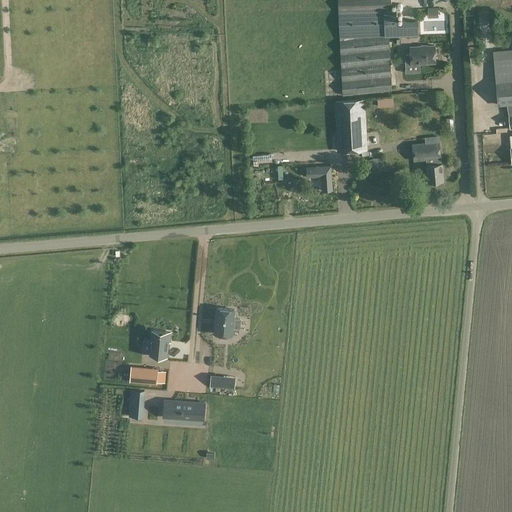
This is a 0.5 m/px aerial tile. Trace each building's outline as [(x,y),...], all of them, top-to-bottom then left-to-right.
[(336,0),(339,38),(342,96),(392,91),(389,37),(419,35),(418,24),(418,20),(398,21),(397,21),(396,9),(391,9),(390,0),(336,0)] [(410,46),(411,64),(435,63),(434,45),(410,46)] [(511,58),(495,60),(499,105),(509,104),(511,103),(511,58)] [(394,106),(393,97),(377,98),(378,107),(394,106)] [(335,101),(338,152),(369,151),(366,99),(335,101)] [(442,163),(441,163),(440,158),(443,157),(441,136),(426,138),(427,143),(412,144),(413,160),(426,159),(426,165),(428,182),(444,180),(442,163)] [(376,158),(368,160),(370,169),(378,167),(376,158)] [(331,166),(307,167),(307,176),(322,175),(323,190),(332,190),(331,166)] [(234,318),(234,310),(217,308),(215,334),(232,335),(233,327),(240,328),(240,319),(234,318)] [(207,332),(208,325),(185,324),(185,331),(207,332)] [(152,331),(151,340),(150,354),(150,355),(167,356),(168,341),(170,341),(171,333),(152,331)] [(131,367),(130,381),(131,381),(156,383),(156,382),(157,371),(157,369),(131,367)] [(246,376),(246,387),(274,388),(275,373),(253,372),(253,376),(246,376)] [(210,387),(222,388),(223,376),(211,375),(210,387)] [(132,390),(131,403),(143,404),(144,391),(132,390)] [(171,417),(176,417),(203,419),(205,403),(172,401),(171,417)]
